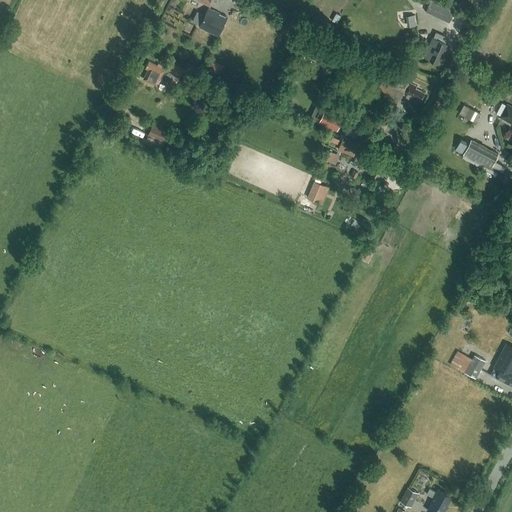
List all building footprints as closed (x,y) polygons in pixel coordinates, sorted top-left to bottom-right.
[(456,8),(441,0),(431,0),(430,4),(426,11),(449,22),(456,8)] [(218,35),(227,17),(209,8),(199,26),(218,35)] [(406,15),(407,27),(417,26),(417,14),(406,15)] [(294,29),(285,49),(294,53),(303,33),(294,29)] [(447,44),(448,37),(436,32),(425,57),(429,58),(429,59),(438,63),(441,55),(443,56),(448,44),(447,44)] [(322,63),(327,50),(317,46),(312,59),(322,63)] [(208,72),(220,77),(226,65),(213,59),(208,72)] [(157,86),(160,80),(168,84),(170,79),(177,82),(183,69),(173,63),(171,67),(167,65),(166,68),(158,64),(157,66),(149,61),(146,68),(149,70),(144,79),(157,86)] [(418,98),(421,99),(424,93),(416,88),(417,86),(409,82),(408,83),(397,78),(393,88),(403,93),(403,94),(417,100),(418,98)] [(213,104),(218,94),(212,91),(207,101),(213,104)] [(511,104),(508,103),(500,116),(511,122),(511,104)] [(476,122),(480,113),(464,104),(459,113),(476,122)] [(337,131),(344,117),(325,108),(318,122),(337,131)] [(359,128),(370,134),(373,128),(362,123),(359,128)] [(164,143),(169,131),(152,124),(147,136),(164,143)] [(354,156),(359,145),(343,138),(338,149),(354,156)] [(490,169),(498,154),(471,139),(463,154),(490,169)] [(330,161),(334,152),(327,149),(323,158),(330,161)] [(383,175),(387,167),(377,163),(378,161),(361,154),(356,165),(372,172),(371,175),(371,177),(372,178),(375,180),(377,179),(378,178),(380,174),(383,175)] [(359,172),(353,170),(351,176),(357,179),(359,172)] [(322,203),(329,187),(314,180),(307,197),(322,203)] [(454,189),(440,180),(437,185),(452,194),(454,189)] [(377,216),(383,206),(374,201),(369,212),(377,216)] [(372,249),(381,230),(376,228),(371,238),(367,246),(372,249)] [(458,350),(450,364),(475,378),(485,360),(474,354),(472,358),(458,350)] [(511,385),(511,372),(511,370),(503,365),(500,369),(495,367),(491,374),(497,377),(496,377),(511,385)] [(411,506),(418,492),(408,486),(400,500),(411,506)] [(432,511),(443,511),(452,496),(437,489),(436,491),(430,488),(427,494),(433,497),(427,510),(432,511)]
